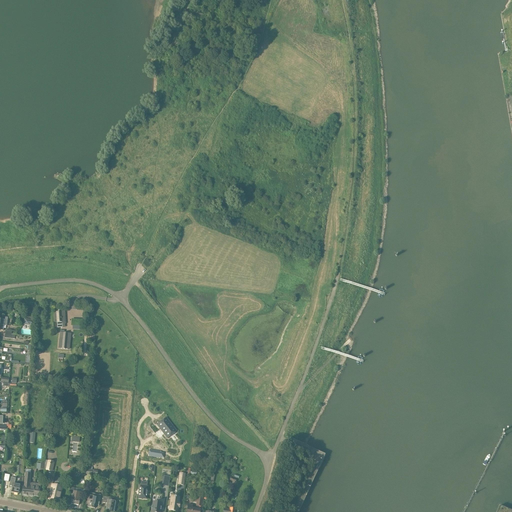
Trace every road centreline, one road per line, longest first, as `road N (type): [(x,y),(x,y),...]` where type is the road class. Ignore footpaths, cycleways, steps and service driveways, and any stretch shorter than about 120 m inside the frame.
road 1 (unclassified): [(271,461),(337,277),(351,199),(353,63),(341,9)]
road 2 (unclassified): [(271,461),(214,420),(109,291),(81,280),(3,287)]
